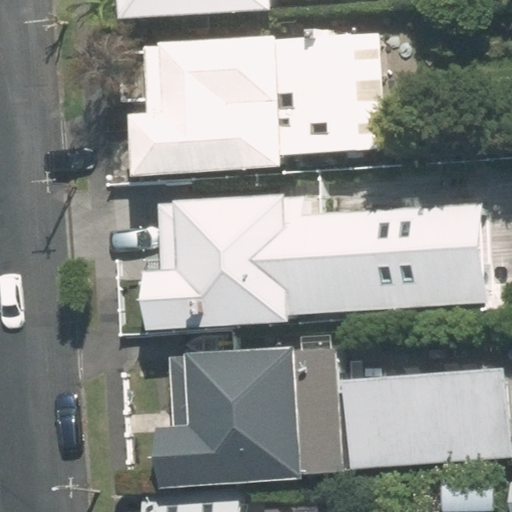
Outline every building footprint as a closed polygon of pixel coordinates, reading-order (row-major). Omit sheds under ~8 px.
[(145,0),(147,24),(297,14),(295,0),(145,0)] [(394,31),(180,43),(184,116),(162,117),(166,182),(309,174),(308,158),(400,153),(394,31)] [(167,269),(171,328),(511,302),(511,234),(502,236),(499,193),(310,207),(309,195),(179,204),(184,268),(167,269)] [(185,424),(190,487),(511,461),(511,376),(355,389),(353,350),(190,363),(194,423),(185,424)] [(511,511),(511,479),(455,477),(453,511),(481,511),(511,511)] [(257,511),(255,493),(159,501),(159,511),(257,511)]
